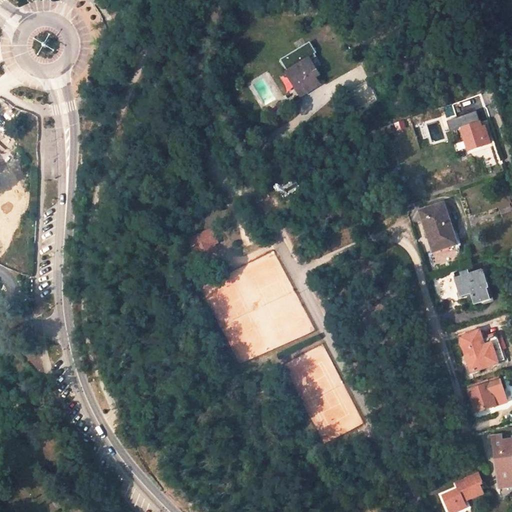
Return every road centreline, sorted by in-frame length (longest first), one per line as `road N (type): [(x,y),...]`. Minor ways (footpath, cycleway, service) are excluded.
road 1 (residential): [(419,511),(204,92),(211,0)]
road 2 (tertiary): [(169,511),(101,427),(74,365),(62,297),(66,160)]
